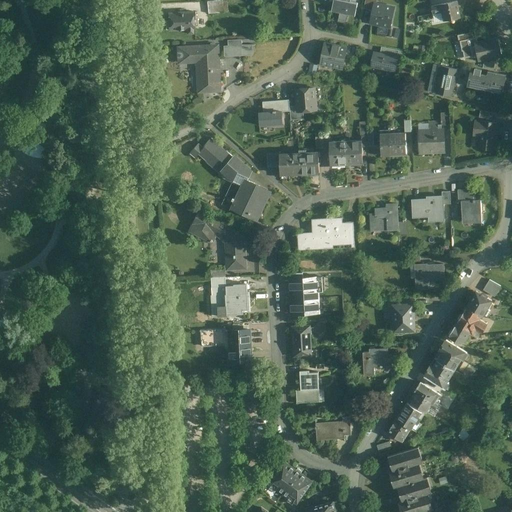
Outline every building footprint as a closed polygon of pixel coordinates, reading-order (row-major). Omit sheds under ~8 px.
[(221,0),(206,1),(207,13),(222,12),(221,0)] [(351,0),(330,0),(334,1),(331,11),(355,16),(358,3),(351,1),(351,0)] [(377,0),(365,0),(364,9),(373,10),(374,3),(376,4),(377,0)] [(457,1),(432,6),(434,16),(436,16),(437,19),(441,18),(441,19),(441,20),(441,21),(442,21),(443,21),(444,21),(460,17),(457,1)] [(376,4),(374,3),(373,10),(370,23),(390,27),(394,8),(376,4)] [(193,29),(192,12),(168,13),(168,21),(165,21),(166,29),(169,29),(169,31),(187,30),(187,34),(193,33),(193,29)] [(498,37),(475,42),(479,61),(502,56),(498,37)] [(241,40),(228,41),(228,46),(224,46),(224,55),(242,54),(241,40)] [(346,49),(325,44),(321,63),(342,68),(346,49)] [(217,46),(178,48),(179,62),(198,61),(199,91),(219,90),(217,46)] [(399,50),(381,47),(380,54),(397,57),(399,50)] [(380,54),(374,52),(371,66),(395,71),(397,57),(380,54)] [(456,69),(443,66),(438,65),(433,92),(437,93),(450,96),(456,69)] [(482,70),(476,69),(475,73),(470,72),(467,86),(485,89),(487,76),(481,74),(482,70)] [(506,75),(488,72),(487,76),(485,89),(502,93),(506,75)] [(314,88),(296,90),(297,106),(298,112),(303,111),(316,110),(314,88)] [(281,101),(264,102),(263,102),(264,113),(260,113),(261,126),(283,124),(282,111),(290,111),(289,106),(289,100),(281,101)] [(297,106),(289,106),(290,111),(291,120),(304,119),(303,111),(298,112),(297,106)] [(449,112),(441,112),(441,125),(450,125),(449,112)] [(46,124),(38,120),(24,137),(22,136),(15,144),(26,154),(41,157),(44,147),(42,146),(46,124)] [(498,124),(475,121),(474,131),(479,131),(477,148),(495,150),(498,124)] [(444,128),(429,129),(429,131),(418,132),(419,146),(422,145),(422,153),(420,153),(420,154),(439,153),(439,150),(445,150),(444,128)] [(406,133),(389,134),(390,155),(407,154),(406,133)] [(389,134),(380,134),(381,146),(377,146),(377,152),(381,151),(381,155),(390,155),(389,134)] [(323,136),(315,136),(316,149),(324,148),(323,137),(323,136)] [(233,157),(211,138),(203,147),(197,154),(198,154),(199,153),(220,171),(219,173),(220,173),(233,158),(233,157)] [(361,140),(346,141),(347,165),(363,164),(362,147),(362,140),(361,140)] [(330,142),(329,142),(330,148),(330,165),(347,165),(346,141),(330,142)] [(198,143),(189,154),(194,158),(197,154),(203,147),(198,143)] [(318,152),(299,153),(300,173),(319,172),(318,152)] [(299,153),(280,154),(280,166),(281,174),(300,173),(299,153)] [(267,189),(247,180),(252,171),(236,157),(235,159),(233,158),(220,173),(224,176),(244,186),(241,193),(239,193),(237,192),(234,198),(233,198),(232,200),(233,201),(234,200),(237,202),(233,210),(243,214),(244,211),(259,218),(267,200),(263,198),(267,189)] [(473,189),(458,190),(459,203),(462,202),(463,220),(482,218),(480,203),(475,203),(475,199),(473,200),(473,189)] [(443,197),(433,198),(433,199),(412,201),(413,217),(414,217),(414,212),(429,211),(429,221),(444,220),(443,197)] [(387,210),(376,210),(376,214),(370,214),(371,227),(378,227),(379,230),(398,229),(397,204),(387,205),(387,210)] [(236,233),(228,225),(199,211),(189,231),(201,237),(204,229),(219,236),(227,242),(228,269),(246,268),(245,240),(238,234),(239,233),(238,232),(236,233)] [(339,218),(315,220),(316,234),(300,235),(300,248),(325,247),(326,262),(332,262),(332,246),(353,245),(352,224),(339,225),(339,218)] [(444,264),(428,266),(427,264),(416,265),(417,289),(428,288),(428,280),(445,279),(444,264)] [(228,269),(211,270),(211,278),(226,277),(225,269),(228,269)] [(226,277),(211,278),(212,287),(226,287),(226,286),(226,277)] [(303,279),(291,280),(293,313),(293,314),(319,312),(317,278),(303,279)] [(501,286),(489,279),(483,290),(494,296),(501,286)] [(198,285),(191,289),(194,295),(201,291),(198,285)] [(246,285),(226,286),(226,287),(226,294),(225,294),(226,306),(218,307),(219,316),(230,316),(230,315),(243,314),(243,309),(247,309),(246,285)] [(226,287),(212,287),(213,316),(219,316),(218,307),(226,306),(225,294),(226,294),(226,287)] [(481,295),(476,291),(475,293),(473,291),(469,298),(471,299),(467,307),(481,315),(481,316),(482,317),(483,315),(487,317),(490,311),(487,309),(492,301),(487,298),(487,297),(482,294),(481,295)] [(413,305),(394,306),(394,322),(397,322),(397,331),(414,330),(413,320),(411,320),(411,314),(413,314),(413,305)] [(481,315),(467,307),(457,323),(471,332),(478,336),(481,331),(482,332),(487,324),(478,319),(481,316),(481,315)] [(471,332),(457,323),(449,336),(459,342),(464,343),(471,332)] [(309,327),(293,328),(295,356),(301,355),(301,354),(310,353),(309,327)] [(224,330),(201,330),(202,346),(217,345),(217,346),(224,345),(226,350),(230,349),(231,349),(229,331),(224,331),(224,330)] [(244,330),(229,331),(231,349),(230,349),(230,350),(231,350),(231,361),(228,361),(228,362),(251,360),(251,352),(250,335),(244,335),(244,330)] [(467,353),(446,340),(435,358),(438,359),(454,369),(461,358),(463,360),(467,353)] [(388,349),(375,349),(370,349),(370,353),(363,353),(364,376),(375,375),(374,367),(380,367),(381,368),(382,368),(382,367),(392,366),(391,355),(388,355),(388,349)] [(454,369),(438,359),(435,358),(424,375),(445,389),(449,383),(447,381),(454,369)] [(475,369),(468,365),(463,375),(468,378),(469,379),(475,369)] [(309,371),(300,371),(301,390),(296,390),(297,403),(322,402),(322,401),(320,401),(318,373),(309,374),(309,371)] [(441,395),(420,382),(415,390),(419,393),(412,403),(427,413),(431,407),(435,409),(440,401),(438,400),(441,395)] [(421,412),(407,403),(397,420),(411,428),(411,429),(415,422),(418,424),(420,419),(418,418),(421,412)] [(359,409),(349,410),(350,417),(350,422),(360,422),(359,409)] [(451,418),(438,410),(433,417),(446,425),(451,418)] [(344,421),(316,423),(316,419),(316,426),(315,426),(315,428),(316,428),(317,444),(318,444),(318,440),(337,439),(337,435),(344,435),(344,440),(345,440),(345,435),(351,434),(350,422),(350,417),(343,417),(344,421)] [(397,420),(396,419),(387,433),(402,442),(411,428),(397,420)] [(389,442),(378,446),(379,451),(391,446),(389,442)] [(415,448),(388,456),(393,471),(389,472),(394,488),(398,487),(397,486),(421,479),(416,464),(420,463),(415,448)] [(300,499),(312,481),(301,473),(302,471),(298,468),(296,470),(284,461),(272,479),(274,481),(269,488),(275,492),(277,489),(289,498),(287,501),(293,505),(298,497),(300,499)] [(425,494),(429,493),(424,478),(421,479),(398,487),(402,501),(425,494)] [(402,501),(399,502),(401,511),(421,511),(427,510),(427,511),(430,510),(425,494),(402,501)] [(336,511),(333,501),(313,508),(314,511),(309,511),(336,511)]
